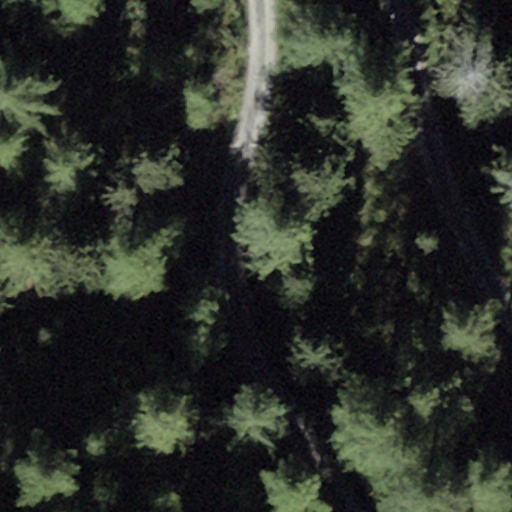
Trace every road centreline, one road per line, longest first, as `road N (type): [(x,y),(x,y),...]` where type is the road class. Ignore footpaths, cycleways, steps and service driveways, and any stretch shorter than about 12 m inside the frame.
road 1 (track): [(260,0),(249,120),(232,194),(234,252),(246,300),(342,511)]
road 2 (track): [(511,312),(442,169),(398,0)]
